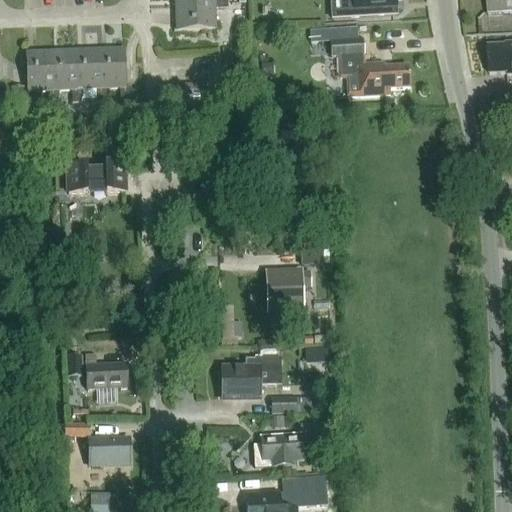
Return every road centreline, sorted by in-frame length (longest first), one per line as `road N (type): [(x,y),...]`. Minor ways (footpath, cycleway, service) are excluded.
road 1 (unclassified): [(154,511),(146,219),(154,136)]
road 2 (unclassified): [(502,511),(485,197)]
road 3 (residential): [(485,197),(442,0)]
road 4 (residential): [(135,0),(135,11),(0,15)]
